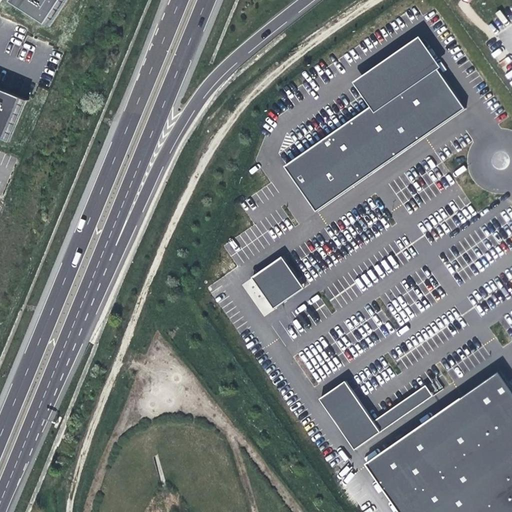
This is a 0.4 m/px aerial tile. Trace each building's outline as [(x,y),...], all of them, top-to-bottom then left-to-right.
[(12,0),(12,2),(49,26),(65,0),(12,0)] [(355,82),(376,113),(441,68),(421,37),(355,82)] [(317,212),(466,109),(439,70),(434,63),(372,107),(286,166),(317,212)] [(0,138),(6,141),(25,99),(19,96),(18,97),(0,88),(0,138)] [(304,289),(283,258),(254,278),(275,309),(304,289)] [(511,511),(511,388),(500,372),(367,463),(400,511),(511,511)] [(348,381),(322,399),(358,450),(384,431),(377,420),(348,381)] [(435,396),(427,385),(377,420),(384,431),(435,396)]
